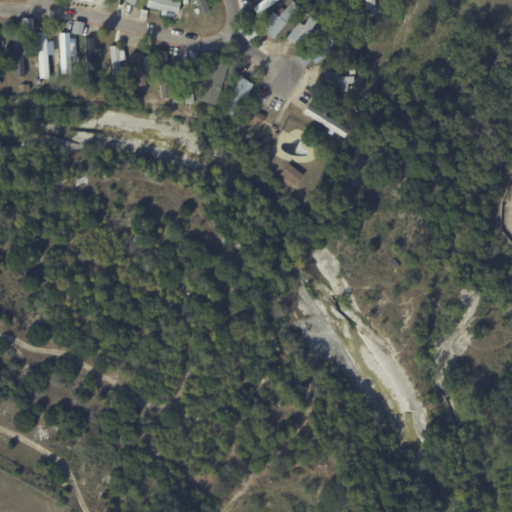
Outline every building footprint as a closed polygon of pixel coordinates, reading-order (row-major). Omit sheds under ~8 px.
[(145,6),(146,0),(174,0),(179,1),(176,14),(173,13),(172,17),(160,14),(161,11),(156,10),(156,9),(153,8),(152,9),(148,7),(145,6)] [(205,0),(210,11),(203,14),(202,12),(197,14),(195,9),(200,7),(196,0),(205,0)] [(276,0),(257,14),(252,7),(261,0),(276,0)] [(274,37),(267,32),(269,29),(263,24),(273,12),(279,17),(281,14),(278,11),(281,7),(285,10),(293,0),(299,6),(274,37)] [(373,0),(375,15),(366,16),(364,0),(373,0)] [(307,15),(302,11),(305,7),(310,11),(307,15)] [(319,17),(298,47),(285,38),(296,21),(301,24),(311,11),(319,17)] [(20,29),(21,16),(32,17),(32,29),(20,29)] [(84,22),(74,20),(72,33),(82,35),(84,22)] [(256,34),(257,34),(247,40),(244,35),(253,29),(256,34)] [(13,31),(21,30),(22,42),(27,41),(28,54),(23,55),(24,76),(16,77),(13,31)] [(37,32),(47,31),(48,44),(53,44),(53,51),(48,52),(49,77),(40,78),(37,32)] [(67,33),(68,42),(73,42),(73,50),(68,50),(69,73),(59,74),(59,61),(57,61),(56,57),(59,57),(58,33),(67,32),(67,33)] [(95,49),(97,82),(88,83),(84,38),(93,37),(95,49)] [(314,64),(312,61),(303,68),(294,55),(304,48),(310,57),(322,49),(318,44),(329,37),(331,41),(334,39),(338,45),(314,64)] [(110,46),(119,45),(119,50),(126,50),(126,60),(120,60),(121,79),(115,79),(114,71),(112,71),(110,46)] [(149,63),(144,64),(145,85),(136,86),(133,53),(143,52),(143,58),(150,58),(150,63),(149,63)] [(167,52),(168,65),(173,64),(174,71),(168,72),(170,97),(161,98),(158,52),(167,52)] [(228,65),(227,68),(225,68),(223,74),(228,76),(225,87),(220,86),(218,93),(202,89),(211,58),(228,63),(228,65)] [(180,62),(189,61),(189,69),(195,69),(196,83),(190,83),(191,90),(196,90),(196,93),(191,94),(192,102),(183,103),(180,62)] [(338,72),(338,77),(353,76),(354,83),(348,83),(349,91),(342,92),(341,84),(320,86),(320,78),(325,78),(324,72),(338,71),(338,72)] [(239,77),(247,80),(247,82),(252,84),(246,96),(241,94),(231,117),(222,113),(226,104),(224,103),(226,98),(228,99),(238,76),(239,77)] [(310,106),(317,111),(319,108),(324,111),(322,114),(353,133),(348,141),(302,112),(307,104),(310,106)] [(255,111),(264,116),(259,125),(245,118),(251,108),(255,111)] [(279,174),(288,164),(301,175),(293,186),(279,174)]
